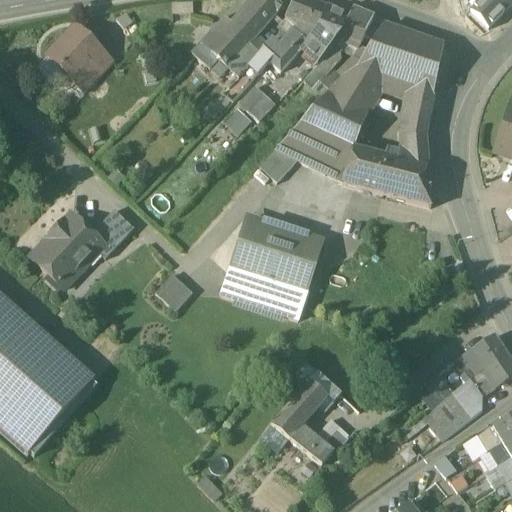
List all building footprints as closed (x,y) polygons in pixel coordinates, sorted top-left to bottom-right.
[(267,0),(253,0),(230,27),(239,34),(236,37),(248,48),(257,37),(280,11),(267,0)] [(511,0),(485,0),(471,15),(488,31),(511,6),(511,0)] [(326,13),(297,1),(293,9),(297,11),(290,24),(300,31),(295,37),(306,47),(317,34),(326,13)] [(191,5),(171,6),(171,17),(192,16),(191,5)] [(349,22),(326,13),(317,34),(306,47),(300,54),(316,69),(332,51),(340,43),(349,22)] [(349,22),(340,43),(343,44),(360,50),(373,21),(353,13),(349,22)] [(230,27),(222,20),(190,56),(209,73),(218,63),(227,71),(230,68),(218,58),(236,37),(239,34),(230,27)] [(277,46),(291,31),(283,24),(269,39),(277,46)] [(439,49),(382,30),(367,54),(361,65),(356,74),(381,83),(410,93),(432,101),(442,54),(439,49)] [(112,67),(74,31),(47,60),(85,96),(112,67)] [(267,45),(246,70),(257,80),(269,67),(286,47),(295,37),(290,33),(278,48),(271,42),(267,45)] [(236,37),(218,58),(230,68),(248,48),(236,37)] [(227,71),(226,72),(236,81),(246,70),(267,45),(257,37),(248,48),(230,68),(227,71)] [(306,47),(295,37),(286,47),(297,57),(300,54),(306,47)] [(340,43),(332,51),(339,53),(343,44),(340,43)] [(360,50),(343,44),(339,53),(341,54),(353,59),(360,50)] [(269,67),(280,76),(297,57),(286,47),(269,67)] [(367,54),(360,50),(353,59),(361,65),(367,54)] [(316,69),(302,86),(310,94),(332,72),(340,63),(339,58),(341,54),(339,53),(332,51),(316,69)] [(332,72),(310,94),(313,97),(306,106),(314,112),(325,99),(340,82),(343,81),(332,72)] [(343,81),(340,82),(325,99),(367,118),(381,83),(356,74),(343,81)] [(255,91),(238,109),(246,116),(262,98),(255,91)] [(432,101),(410,93),(407,106),(430,111),(432,101)] [(262,98),(246,116),(258,127),(274,109),(262,98)] [(314,112),(275,154),(297,165),(343,186),(352,158),(367,118),(325,99),(314,112)] [(511,107),(496,155),(511,161),(511,159),(511,107)] [(237,140),(251,124),(238,112),(224,128),(237,140)] [(426,127),(404,129),(407,153),(412,152),(414,169),(426,172),(424,140),(426,127)] [(297,165),(275,154),(260,172),(277,187),(297,165)] [(384,166),(352,158),(343,186),(342,188),(377,198),(384,166)] [(414,169),(385,162),(384,166),(377,198),(430,211),(433,180),(426,172),(414,169)] [(113,215),(92,238),(111,257),(133,233),(113,215)] [(70,218),(30,262),(64,294),(98,257),(105,263),(111,257),(92,238),(70,218)] [(322,250),(244,224),(220,300),(298,325),(307,297),(316,300),(324,274),(315,272),(322,250)] [(462,276),(457,266),(443,272),(447,283),(462,276)] [(192,298),(171,279),(155,298),(175,317),(192,298)] [(94,383),(0,299),(0,435),(27,460),(94,383)] [(494,339),(470,354),(479,369),(482,373),(506,358),(494,339)] [(479,369),(470,354),(461,360),(471,374),(479,369)] [(511,367),(506,358),(482,373),(485,378),(494,392),(511,381),(511,367)] [(317,377),(305,366),(299,373),(311,384),(317,377)] [(471,374),(463,379),(467,385),(470,383),(482,373),(479,369),(471,374)] [(482,373),(470,383),(481,401),(486,397),(483,393),(481,395),(476,388),(478,386),(476,383),(485,378),(482,373)] [(453,396),(437,378),(423,389),(428,395),(419,402),(430,415),(453,396)] [(494,392),(485,378),(476,383),(478,386),(483,393),(486,397),(494,392)] [(309,386),(271,429),(321,469),(332,455),(324,449),(315,441),(301,430),(319,411),(324,416),(340,399),(334,393),(326,402),(309,386)] [(430,415),(401,438),(405,443),(426,427),(432,435),(463,412),(453,396),(430,415)] [(463,412),(432,435),(440,444),(469,422),(463,412)] [(511,419),(492,431),(502,447),(511,440),(511,419)] [(330,424),(315,441),(324,449),(339,432),(330,424)] [(492,431),(476,441),(486,457),(502,447),(492,431)] [(339,432),(324,449),(332,455),(334,454),(336,455),(348,443),(346,442),(348,440),(339,432)] [(511,440),(502,447),(511,463),(511,462),(511,440)] [(502,447),(486,457),(477,463),(486,478),(511,463),(502,447)] [(452,455),(435,468),(442,478),(460,464),(452,455)] [(486,478),(483,480),(493,495),(503,489),(511,483),(511,464),(511,463),(486,478)] [(222,498),(205,481),(199,487),(215,504),(222,498)] [(511,483),(503,489),(511,502),(511,483)]
